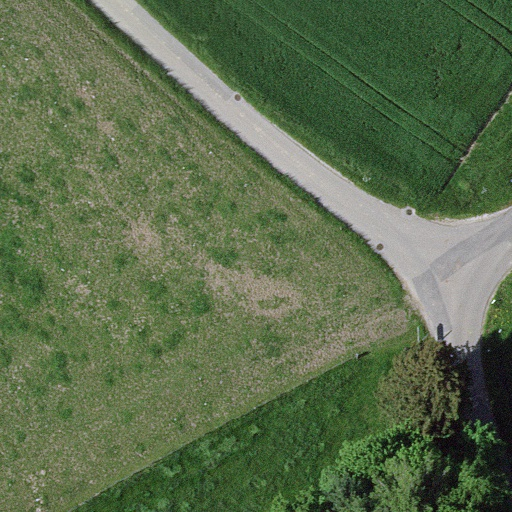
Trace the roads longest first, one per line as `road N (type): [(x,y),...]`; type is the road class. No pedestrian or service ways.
road 1 (unclassified): [(450,278),(305,170),(111,0)]
road 2 (unclassified): [(508,511),(477,423),(450,278)]
